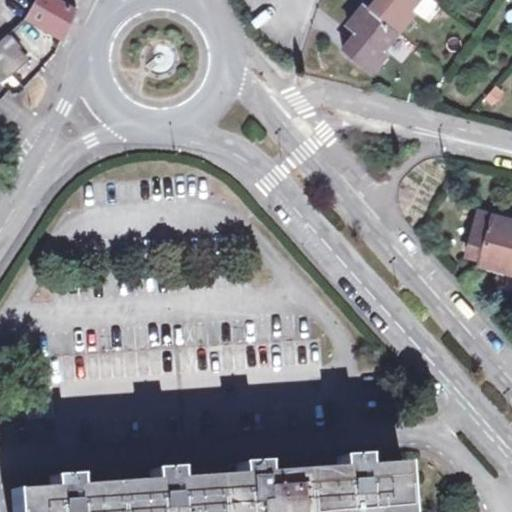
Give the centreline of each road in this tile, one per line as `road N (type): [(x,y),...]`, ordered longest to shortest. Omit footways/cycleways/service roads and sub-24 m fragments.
road 1 (unclassified): [(149,117),(261,167),(511,445)]
road 2 (unclassified): [(511,393),(269,116)]
road 3 (unclassified): [(511,149),(333,104),(269,116)]
